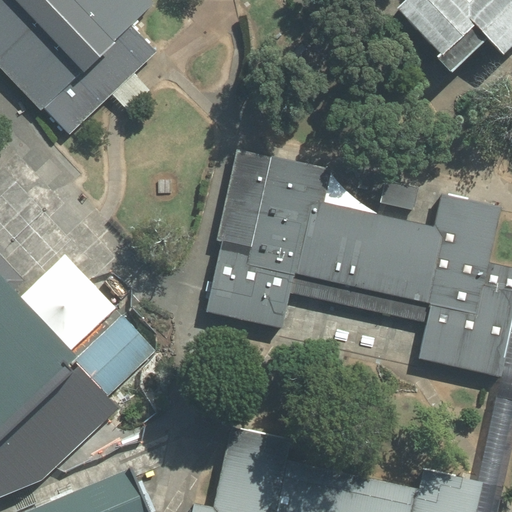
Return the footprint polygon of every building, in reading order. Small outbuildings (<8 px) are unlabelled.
[(139,0),(0,0),(0,68),(64,136),(152,52),(127,26),(147,8),(139,0)] [(401,0),(391,11),(436,58),(432,62),(446,76),(483,41),(497,56),(511,41),(511,0),(469,0),(464,6),(458,0),(401,0)] [(239,155),(207,314),(283,330),(292,286),(406,309),(396,356),(495,375),(511,292),(511,267),(484,262),(495,206),(434,194),(428,224),(317,202),(323,171),(239,155)] [(0,288),(0,426),(69,361),(0,288)] [(119,312),(69,361),(109,401),(158,353),(119,312)] [(109,401),(69,361),(0,426),(0,489),(36,474),(109,401)] [(483,511),(491,481),(421,465),(415,490),(295,462),(301,440),(225,422),(203,511),(483,511)] [(142,511),(127,475),(36,511),(142,511)]
